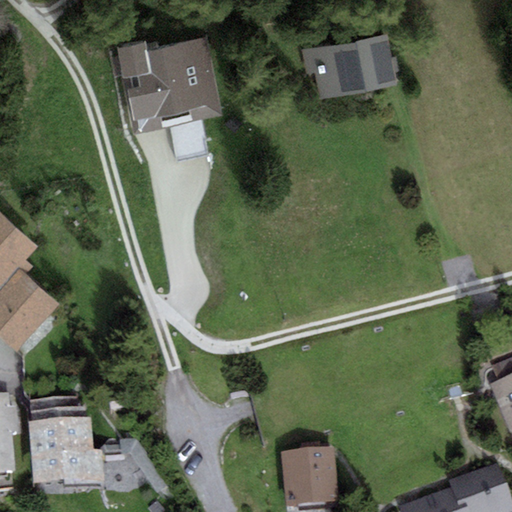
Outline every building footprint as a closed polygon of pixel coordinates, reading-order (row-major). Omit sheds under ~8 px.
[(388,34),(300,49),(304,74),(315,72),(320,99),(397,85),(388,34)] [(205,39),(147,51),(145,42),(115,49),(134,134),(169,126),(201,119),(222,115),(205,39)] [(201,119),(169,126),(176,161),(209,154),(201,119)] [(0,212),(0,335),(18,352),(62,305),(28,274),(34,268),(25,261),(38,247),(0,212)] [(511,439),(511,360),(491,370),(498,387),(490,390),(511,439)] [(33,435),(30,436),(36,494),(105,487),(102,458),(95,458),(92,428),(87,428),(86,414),(83,414),(81,400),(30,405),(33,435)] [(10,406),(0,407),(0,491),(14,491),(13,483),(16,482),(13,442),(19,442),(17,416),(11,416),(10,406)] [(331,511),(338,511),(334,456),(280,461),(284,511),(331,511)] [(450,492),(398,511),(511,511),(511,506),(498,467),(448,485),(450,492)]
